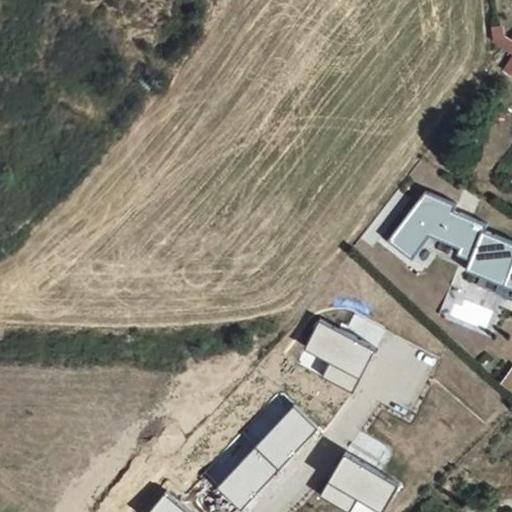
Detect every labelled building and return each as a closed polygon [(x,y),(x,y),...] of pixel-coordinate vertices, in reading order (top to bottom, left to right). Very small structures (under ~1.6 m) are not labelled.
[(502,72),(511,76),(511,56),(510,55),(502,72)] [(417,179),(377,226),(400,246),(419,224),(448,237),(446,243),(458,249),(454,259),(501,281),(499,287),(511,293),(511,245),(507,243),(510,237),(475,221),(477,215),(445,200),(448,194),(417,179)] [(485,332),(493,311),(454,295),(446,316),(485,332)] [(295,343),(320,356),(313,371),(344,387),(366,343),(310,314),(295,343)] [(285,400),(209,482),(233,504),(309,422),(285,400)] [(341,507),(350,492),(374,506),(391,478),(336,447),(311,490),(341,507)] [(136,511),(186,511),(156,488),(136,511)]
